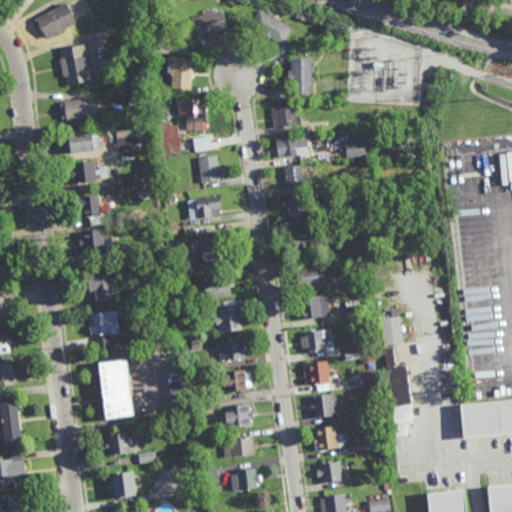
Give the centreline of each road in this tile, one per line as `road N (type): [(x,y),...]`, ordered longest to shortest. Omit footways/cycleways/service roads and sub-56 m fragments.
road 1 (residential): [(77,511),(23,87),(0,30)]
road 2 (residential): [(300,511),(239,73)]
